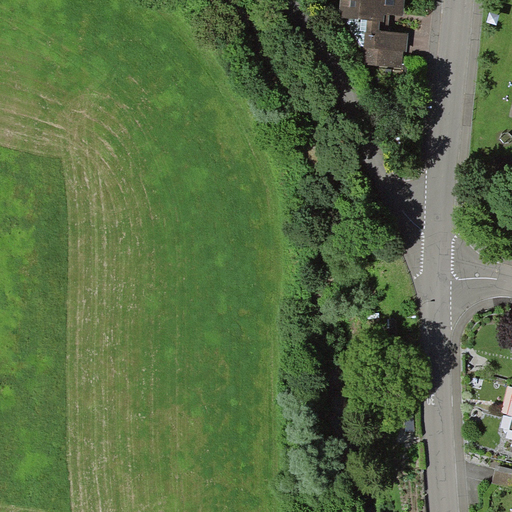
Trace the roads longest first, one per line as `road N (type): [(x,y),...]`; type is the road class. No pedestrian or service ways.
road 1 (residential): [(287,0),(326,50),(402,207),(437,230)]
road 2 (residential): [(444,511),(435,267)]
road 3 (residential): [(437,230),(460,0)]
